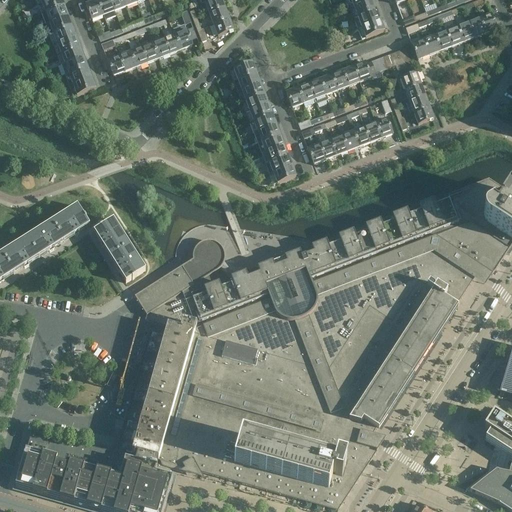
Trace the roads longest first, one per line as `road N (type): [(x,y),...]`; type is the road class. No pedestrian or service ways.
road 1 (unclassified): [(38,402),(80,423),(107,413),(120,397),(125,379),(117,350),(95,332),(65,331)]
road 2 (secondary): [(391,481),(493,325)]
road 3 (residential): [(270,83),(396,36),(382,0)]
road 4 (residential): [(135,143),(246,34)]
road 5 (unclassified): [(135,143),(0,85)]
